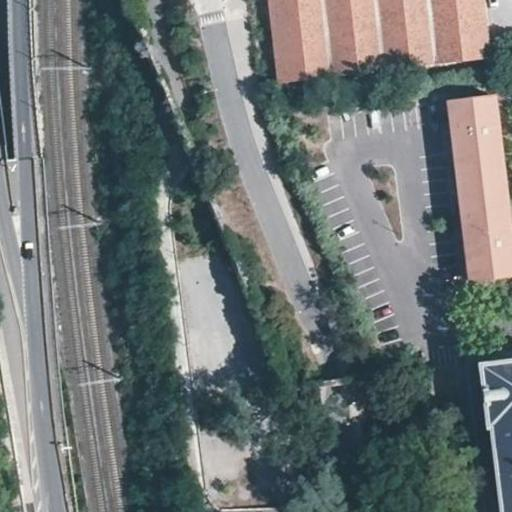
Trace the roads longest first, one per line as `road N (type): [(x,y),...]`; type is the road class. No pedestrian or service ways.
road 1 (residential): [(208,0),(243,148),(327,363),(343,511)]
road 2 (tertiary): [(39,334),(19,0)]
road 3 (tertiary): [(59,511),(39,334)]
road 4 (residential): [(39,334),(0,169)]
